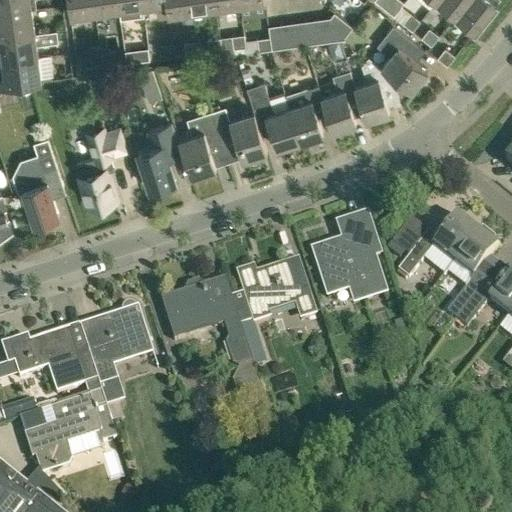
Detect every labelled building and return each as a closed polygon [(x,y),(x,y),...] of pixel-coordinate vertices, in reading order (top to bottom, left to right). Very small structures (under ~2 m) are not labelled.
[(0,0),(0,13),(32,9),(36,8),(35,0),(0,0)] [(68,0),(71,15),(96,12),(94,0),(68,0)] [(119,9),(118,0),(94,0),(96,12),(119,9)] [(145,16),(144,5),(143,0),(118,0),(119,9),(120,19),(145,16)] [(192,0),(166,0),(167,2),(169,14),(194,11),(192,0)] [(192,0),(194,11),(217,7),(216,0),(192,0)] [(394,15),(401,5),(404,2),(401,0),(374,0),(384,7),(394,15)] [(437,0),(456,15),(467,0),(437,0)] [(467,0),(456,15),(476,30),(498,2),(496,0),(467,0)] [(410,13),(401,5),(394,15),(412,29),(419,20),(410,13)] [(0,37),(35,33),(32,9),(0,13),(0,37)] [(355,26),(335,11),(330,18),(345,39),(346,37),(354,27),(355,26)] [(341,40),(345,39),(330,18),(314,20),(317,43),(341,40)] [(302,45),(317,43),(314,20),(299,22),(302,45)] [(299,22),(284,24),(287,47),(302,45),(299,22)] [(272,49),(287,47),(284,24),(269,26),(271,37),(272,49)] [(390,56),(381,67),(402,83),(412,91),(427,70),(408,55),(417,44),(393,25),(377,46),(390,56)] [(431,45),(439,36),(430,28),(422,37),(431,45)] [(247,44),(246,32),(234,34),(236,45),(247,44)] [(35,33),(0,37),(0,46),(2,47),(4,62),(38,57),(35,33)] [(223,47),(221,36),(209,37),(211,49),(223,47)] [(261,51),(272,49),(271,37),(259,39),(261,51)] [(198,51),(197,39),(185,41),(187,52),(198,51)] [(170,44),(157,46),(157,50),(152,51),(153,56),(158,55),(159,60),(171,58),(170,44)] [(437,58),(447,66),(455,56),(445,48),(437,58)] [(367,81),(355,85),(360,96),(367,119),(390,112),(382,89),(402,83),(381,67),(379,65),(357,49),(363,70),(367,81)] [(6,77),(0,77),(0,87),(42,82),(41,77),(53,76),(51,55),(38,57),(4,62),(6,77)] [(212,64),(201,66),(203,75),(214,72),(212,64)] [(144,87),(157,83),(153,69),(139,73),(144,87)] [(349,100),(360,96),(355,85),(350,70),(332,76),(338,92),(323,97),(326,107),(333,130),(356,122),(349,100)] [(277,148),(300,140),(289,107),(274,112),(264,82),(246,88),(254,113),(259,129),(270,125),(277,148)] [(285,96),(289,107),(300,140),(323,133),(316,111),(326,107),(323,97),(319,85),(285,96)] [(225,107),(212,111),(221,139),(234,135),(242,159),(267,151),(259,129),(254,113),(230,121),(225,107)] [(208,143),(221,139),(212,111),(187,120),(192,135),(179,139),(191,176),(216,168),(208,143)] [(180,154),(170,124),(148,131),(153,145),(138,150),(150,189),(176,180),(169,158),(180,154)] [(112,157),(125,153),(120,134),(106,138),(90,142),(95,158),(96,162),(112,157)] [(37,224),(37,225),(38,226),(39,227),(40,227),(41,228),(42,228),(44,228),(45,227),(46,227),(47,226),(48,225),(48,224),(48,222),(48,221),(48,220),(59,216),(52,192),(64,188),(65,193),(65,194),(66,194),(53,153),(22,163),(15,176),(20,192),(24,191),(35,224),(37,224)] [(76,163),(83,186),(81,188),(84,196),(86,197),(89,208),(93,207),(97,208),(102,206),(104,203),(116,200),(107,169),(114,166),(112,157),(96,162),(95,158),(76,163)] [(13,194),(1,197),(0,192),(0,234),(23,228),(13,194)] [(392,212),(386,219),(381,226),(391,234),(401,220),(392,212)] [(380,254),(367,215),(339,224),(344,241),(314,250),(326,287),(325,288),(328,298),(349,291),(354,304),(387,293),(375,256),(380,254)] [(454,262),(477,231),(456,215),(438,239),(428,231),(399,270),(409,278),(424,259),(444,275),(451,267),(454,262)] [(404,252),(409,254),(423,236),(406,224),(387,247),(400,257),(404,252)] [(477,231),(454,262),(451,267),(446,272),(466,287),(447,312),(457,319),(485,283),(500,264),(490,257),(498,247),(495,245),(494,237),(484,229),(480,234),(477,231)] [(298,300),(304,317),(317,313),(300,262),(265,274),(266,277),(257,280),(253,269),(237,274),(253,322),(269,317),(267,310),(298,300)] [(500,264),(485,283),(457,319),(467,327),(489,299),(509,315),(511,311),(511,268),(510,272),(500,264)] [(187,291),(161,299),(164,307),(174,341),(186,337),(186,336),(189,335),(191,332),(191,330),(211,323),(211,326),(215,327),(218,326),(219,327),(224,325),(228,338),(226,344),(233,366),(239,368),(253,364),(245,339),(232,298),(215,303),(209,284),(202,286),(202,283),(197,281),(188,284),(186,288),(187,291)] [(81,326),(80,326),(89,354),(98,380),(100,387),(102,393),(104,393),(108,407),(119,404),(120,403),(113,383),(119,381),(114,366),(112,361),(152,347),(142,318),(138,307),(136,308),(136,307),(135,306),(134,305),(132,304),(131,304),(130,304),(128,304),(127,304),(126,305),(125,306),(124,307),(123,308),(123,309),(123,311),(123,312),(96,321),(103,340),(87,345),(81,326)] [(407,335),(403,319),(395,321),(400,337),(407,335)] [(28,337),(3,345),(9,364),(14,362),(19,378),(48,368),(56,394),(86,384),(90,397),(102,393),(100,387),(98,380),(89,354),(80,326),(69,330),(30,343),(28,337)] [(56,425),(26,435),(33,459),(37,458),(40,469),(28,484),(48,500),(52,503),(60,494),(42,475),(62,468),(69,466),(73,460),(67,443),(100,433),(103,442),(117,438),(112,423),(113,422),(108,407),(104,393),(102,393),(90,397),(59,407),(51,410),(56,425)] [(20,419),(39,414),(34,400),(2,410),(6,424),(20,419)] [(337,414),(334,419),(336,425),(341,428),(346,426),(349,421),(348,416),(343,413),(337,414)] [(211,464),(208,469),(210,475),(216,477),(221,475),(224,470),(222,464),(216,462),(211,464)] [(0,510),(2,511),(63,511),(54,505),(40,494),(18,476),(9,469),(2,478),(0,477),(0,510)]
